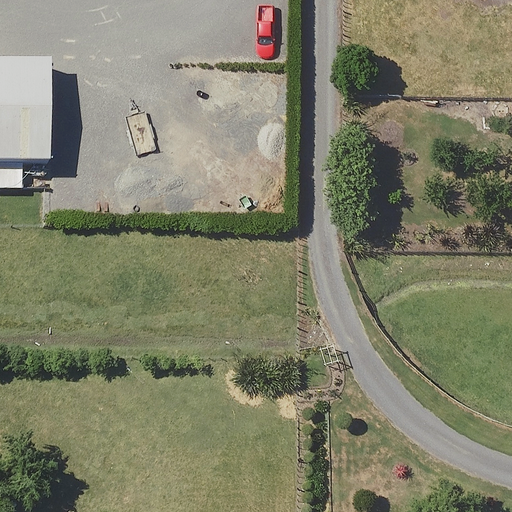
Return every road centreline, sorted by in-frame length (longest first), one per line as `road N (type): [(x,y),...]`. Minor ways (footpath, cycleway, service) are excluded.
road 1 (unknown): [(284,0),(285,228),(290,273),(317,350),(340,381),(404,434),(511,478)]
road 2 (unknown): [(138,0),(106,16),(0,21)]
